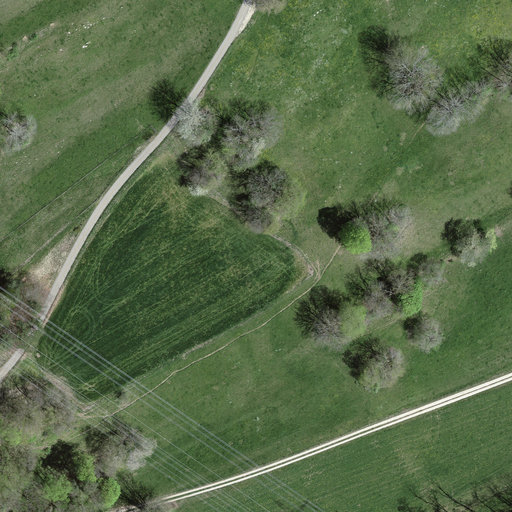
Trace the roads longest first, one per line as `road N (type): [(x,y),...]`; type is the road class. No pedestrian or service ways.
road 1 (unclassified): [(248,0),(185,107),(92,218),(0,375)]
road 2 (track): [(511,375),(257,472),(121,511)]
